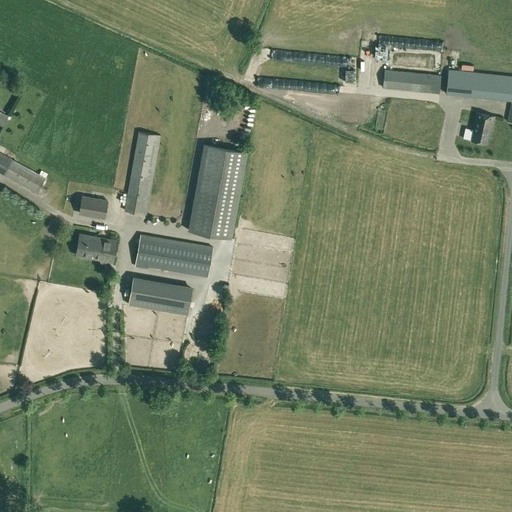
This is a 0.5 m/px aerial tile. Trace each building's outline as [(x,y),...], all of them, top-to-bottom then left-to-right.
[(511,79),(446,75),(445,89),(511,93),(511,79)] [(487,143),(490,130),(492,130),(495,116),(475,112),(472,124),(474,124),(471,140),(487,143)] [(124,211),(146,215),(160,135),(138,131),(124,211)] [(248,151),(205,144),(189,229),(232,237),(248,151)] [(0,152),(0,173),(37,193),(45,177),(0,152)] [(93,183),(95,178),(87,175),(85,181),(93,183)] [(78,214),(105,219),(108,200),(102,199),(90,196),(81,195),(78,214)] [(106,262),(107,261),(113,262),(117,239),(79,232),(75,255),(100,260),(100,261),(102,263),(104,263),(106,262)] [(146,267),(208,277),(213,247),(140,234),(135,266),(146,268),(146,267)] [(133,277),(129,305),(188,315),(193,287),(133,277)]
